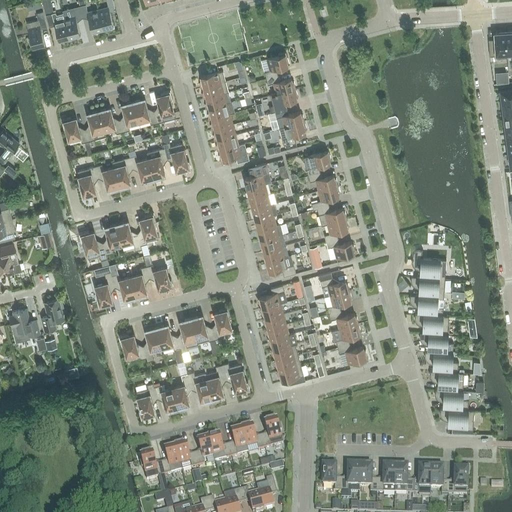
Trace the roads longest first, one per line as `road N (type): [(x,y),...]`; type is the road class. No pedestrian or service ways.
road 1 (residential): [(408,365),(386,282),(395,257),(364,140),(340,115),(324,50),(329,37),(388,21)]
road 2 (residential): [(231,291),(112,319),(108,334),(131,423),(147,431),(263,401)]
road 3 (residential): [(204,183),(84,214),(49,114),(68,97)]
road 4 (residential): [(475,15),(503,241)]
road 5 (residential): [(68,97),(61,68),(69,56),(162,32)]
road 6 (residential): [(231,291),(243,268),(223,192),(204,183)]
road 7 (residential): [(303,511),(306,391)]
